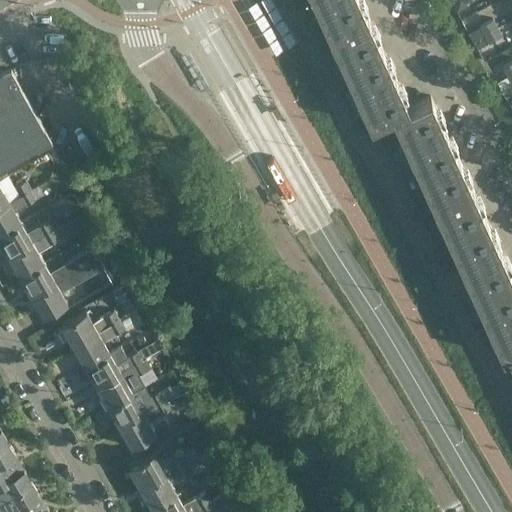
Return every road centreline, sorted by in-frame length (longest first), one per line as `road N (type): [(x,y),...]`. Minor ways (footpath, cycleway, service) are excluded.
road 1 (unclassified): [(140,0),(151,59),(219,134),(454,511)]
road 2 (residential): [(102,511),(0,337)]
road 3 (residential): [(414,0),(511,176)]
